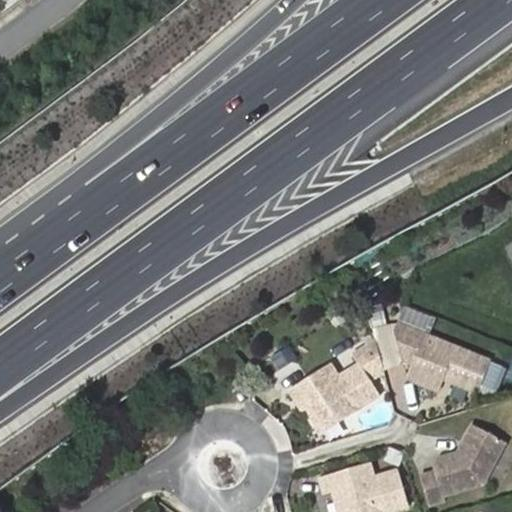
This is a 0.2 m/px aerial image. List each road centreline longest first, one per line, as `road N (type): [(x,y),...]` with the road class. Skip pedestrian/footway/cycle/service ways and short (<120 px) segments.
road 1 (motorway): [(0,365),(498,0)]
road 2 (motorway): [(0,413),(195,281),(511,100)]
road 3 (motorway): [(390,0),(52,243)]
road 4 (motorway): [(286,0),(77,179),(52,243)]
road 5 (residential): [(234,507),(257,489),(263,460),(238,425),(195,428),(175,466)]
road 6 (unknown): [(411,426),(262,475)]
